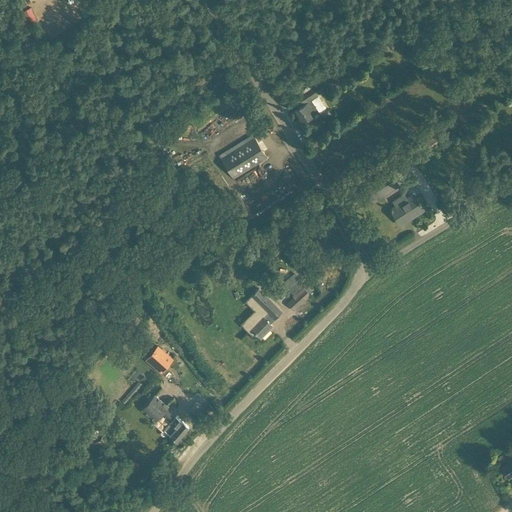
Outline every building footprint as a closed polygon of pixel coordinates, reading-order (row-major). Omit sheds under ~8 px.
[(25,24),(38,18),(32,7),(19,13),(25,24)] [(334,59),(355,46),(351,40),(348,42),(343,33),(327,43),(332,51),(329,52),(334,59)] [(332,59),(328,54),(321,59),(324,64),(332,59)] [(331,75),(300,96),(305,103),(335,82),(331,75)] [(302,122),(306,120),(318,112),(326,107),(318,95),(301,107),(300,106),(299,106),(298,105),(295,107),(297,109),(294,111),(302,122)] [(221,158),(233,178),(267,157),(255,137),(221,158)] [(399,185),(389,169),(361,187),(372,203),(399,185)] [(404,193),(393,201),(396,205),(390,209),(400,224),(413,216),(412,215),(422,208),(423,210),(424,209),(414,194),(408,198),(404,193)] [(261,337),(270,328),(273,325),(269,322),(273,317),(274,318),(282,311),(258,287),(251,294),(267,311),(251,328),(256,333),(258,335),(258,334),(261,337)] [(287,303),(289,305),(293,310),(310,294),(304,288),(287,303)] [(158,346),(147,359),(161,371),(172,358),(158,346)] [(143,385),(138,381),(120,401),(125,405),(143,385)] [(164,430),(170,435),(177,440),(189,426),(167,408),(169,406),(154,394),(141,409),(156,421),(162,414),(171,421),(164,430)] [(110,413),(116,406),(106,397),(100,404),(110,413)] [(511,457),(508,460),(509,462),(503,466),(510,477),(511,475),(511,457)]
